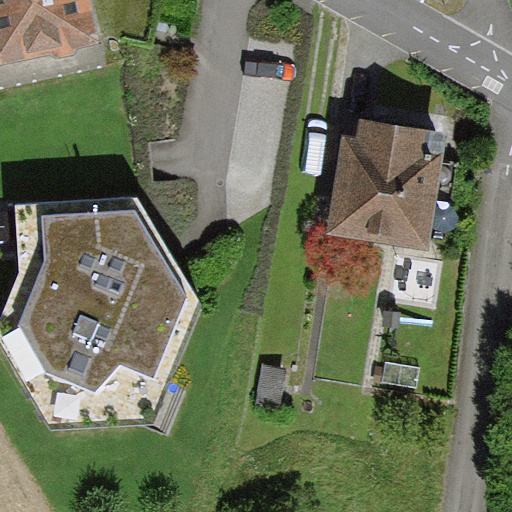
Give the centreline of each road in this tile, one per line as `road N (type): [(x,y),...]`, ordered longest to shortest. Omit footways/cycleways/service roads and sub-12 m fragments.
road 1 (residential): [(457,511),(511,160)]
road 2 (residential): [(368,0),(478,63)]
